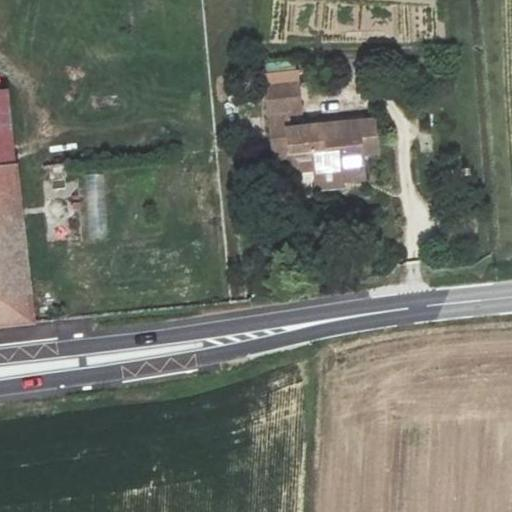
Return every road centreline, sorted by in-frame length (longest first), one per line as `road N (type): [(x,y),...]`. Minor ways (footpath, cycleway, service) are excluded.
road 1 (secondary): [(0,373),(511,297)]
road 2 (unknown): [(417,307),(405,138)]
